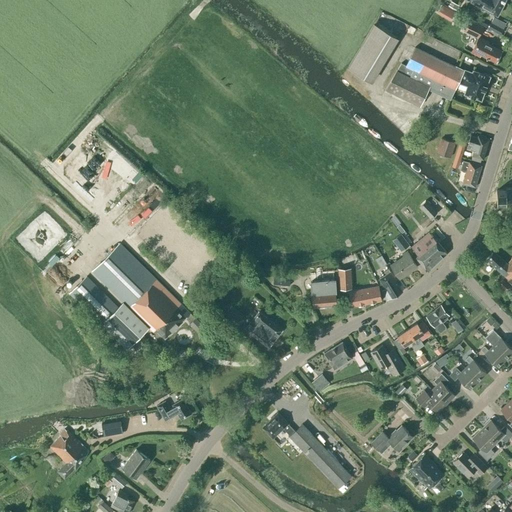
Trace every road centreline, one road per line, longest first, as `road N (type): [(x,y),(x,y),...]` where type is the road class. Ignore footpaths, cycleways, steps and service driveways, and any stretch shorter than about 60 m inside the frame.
road 1 (tertiary): [(166,511),(209,443),(289,364),(402,303),(448,268)]
road 2 (tertiary): [(448,268),(474,222),(511,97)]
road 3 (residential): [(399,404),(439,440),(511,373)]
